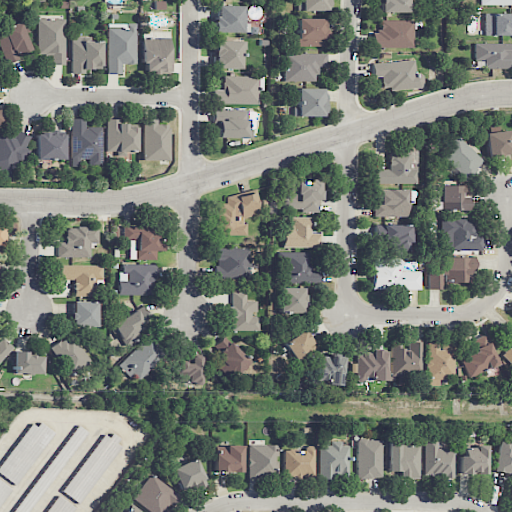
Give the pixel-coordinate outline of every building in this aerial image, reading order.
[(327,11),(327,0),(300,0),(301,11),(327,11)] [(407,12),(407,0),(378,0),(378,13),(407,12)] [(242,33),(243,6),(214,5),(214,32),(242,33)] [(484,36),(511,35),(511,12),(484,14),(484,36)] [(296,47),(325,46),(323,18),(295,19),(296,47)] [(36,54),(51,54),(51,64),(64,64),(64,19),(36,19),(36,54)] [(413,47),(412,20),(379,21),(380,32),(372,32),(372,49),(413,47)] [(31,51),(18,22),(0,29),(0,50),(5,62),(31,51)] [(135,23),(107,24),(107,74),(120,74),(120,64),(135,64),(135,23)] [(141,38),(142,70),(152,70),(152,73),(168,72),(168,31),(149,31),(149,38),(141,38)] [(101,41),(80,41),(81,37),(71,36),(70,73),(84,74),(84,69),(100,69),(101,41)] [(240,69),(240,49),(245,50),(245,41),(214,40),(213,68),(240,69)] [(511,42),(474,44),(474,61),(483,60),(483,69),(508,68),(507,56),(511,56),(511,42)] [(284,82),(316,81),(316,67),(325,67),(324,53),(283,54),(284,82)] [(370,63),(371,77),(380,77),(381,90),(422,87),(421,72),(414,73),(413,60),(370,63)] [(256,104),(257,76),(222,75),(222,90),(212,89),(211,103),(256,104)] [(295,116),(324,116),(323,88),(295,89),(295,116)] [(247,110),(212,109),(212,123),(217,123),(217,137),(247,138),(247,110)] [(70,167),(78,166),(78,159),(87,158),(87,167),(101,166),(100,127),(84,127),(84,118),(69,119),(70,167)] [(135,125),(116,125),(116,119),(105,119),(105,156),(123,156),(123,152),(135,152),(135,125)] [(142,160),(168,160),(169,125),(157,124),(157,119),(143,119),(142,160)] [(29,136),(16,130),(12,139),(0,133),(0,173),(9,177),(15,163),(21,165),(28,150),(24,148),(29,136)] [(484,133),(488,157),(511,153),(511,152),(509,130),(484,133)] [(63,134),(35,133),(35,159),(63,160),(63,134)] [(483,161),(455,135),(438,153),(466,179),(483,161)] [(416,184),(417,149),(403,149),(403,150),(388,150),(388,169),(374,169),(373,183),(416,184)] [(282,210),(320,211),(320,181),(290,181),(290,197),(282,197),(282,210)] [(464,186),(429,185),(428,210),(466,211),(467,195),(464,195),(464,186)] [(374,217),(407,217),(407,190),(375,190),(374,217)] [(242,237),(242,217),(256,217),(256,194),(225,194),(225,204),(216,204),(216,237),(242,237)] [(283,248),(321,247),(321,234),(312,234),(311,217),(291,217),(291,222),(283,222),(283,248)] [(482,250),(481,237),(474,237),(473,219),(441,220),(441,250),(482,250)] [(374,225),(374,249),(413,248),(412,224),(374,225)] [(129,241),(128,259),(155,260),(155,251),(162,251),(162,242),(155,242),(155,232),(136,232),(136,226),(123,226),(122,240),(129,241)] [(56,257),(89,258),(89,243),(97,243),(97,228),(65,227),(65,242),(57,242),(56,257)] [(216,278),(250,277),(249,247),(215,248),(216,278)] [(320,283),(320,272),(309,272),(310,253),(282,252),(282,282),(320,283)] [(474,270),(474,257),(445,258),(445,265),(436,265),(437,272),(447,272),(447,283),(468,282),(468,270),(474,270)] [(372,290),(420,289),(419,271),(401,271),(401,259),(371,260),(372,290)] [(156,265),(119,264),(118,295),(152,295),(153,278),(155,278),(156,265)] [(55,279),(73,280),(73,295),(101,296),(102,265),(55,265),(55,279)] [(442,289),(442,273),(428,273),(428,289),(442,289)] [(304,288),(279,288),(280,313),(305,312),(304,288)] [(257,301),(246,301),(246,292),(232,292),(232,306),(229,306),(229,331),(259,331),(259,315),(257,315),(257,301)] [(96,302),(71,301),(71,327),(95,328),(96,302)] [(123,345),(141,337),(138,330),(150,325),(143,308),(113,321),(123,345)] [(316,349),(304,330),(283,343),(295,363),(316,349)] [(90,362),(71,334),(50,348),(69,376),(90,362)] [(497,365),(484,334),(470,340),(475,352),(460,359),(468,377),(497,365)] [(249,361),(223,336),(213,346),(224,357),(215,366),(230,381),(249,361)] [(0,357),(10,347),(0,338),(0,357)] [(135,382),(163,356),(146,338),(118,364),(135,382)] [(426,342),(427,382),(454,381),(453,341),(426,342)] [(391,376),(397,376),(397,384),(410,384),(410,377),(421,377),(421,342),(406,342),(405,346),(391,345),(391,376)] [(511,342),(501,354),(511,365),(511,342)] [(385,380),(385,352),(355,353),(356,380),(385,380)] [(13,353),(13,374),(41,375),(41,354),(13,353)] [(312,355),(312,380),(328,381),(328,385),(342,385),(342,356),(312,355)] [(201,384),(200,356),(189,356),(190,361),(177,362),(177,377),(183,376),(183,385),(201,384)] [(0,464),(0,474),(14,485),(54,433),(35,419),(0,464)] [(26,511),(84,430),(73,423),(11,511),(26,511)] [(62,492),(78,504),(123,442),(107,430),(62,492)] [(424,437),(424,475),(444,475),(444,478),(453,478),(453,447),(442,447),(441,449),(436,449),(436,437),(424,437)] [(358,438),(356,441),(356,479),(370,479),(370,477),(381,477),(381,440),(366,440),(365,438),(358,438)] [(496,441),(491,471),(511,475),(511,439),(510,439),(509,441),(500,440),(498,441),(496,441)] [(330,441),(330,446),(317,446),(318,479),(332,479),(332,477),(347,477),(347,446),(340,446),(340,441),(330,441)] [(387,441),(387,471),(399,471),(399,478),(419,478),(419,444),(398,444),(398,441),(387,441)] [(248,444),(247,478),(271,478),(277,478),(277,461),(273,461),(273,456),(277,456),(277,444),(248,444)] [(215,446),(215,454),(213,454),(213,472),(241,472),(241,445),(224,445),(224,446),(215,446)] [(283,450),(282,478),(298,478),(298,476),(313,476),(313,448),(311,446),(306,445),(304,448),(304,450),(295,450),(295,449),(294,449),(288,449),(287,450),(283,450)] [(475,445),(475,447),(462,448),(462,456),(458,456),(459,474),(472,474),(472,472),(474,472),(474,474),(486,474),(485,445),(475,445)] [(194,457),(170,469),(181,491),(192,486),(194,490),(207,484),(194,457)] [(149,458),(146,462),(150,466),(154,462),(149,458)] [(150,474),(131,499),(148,511),(166,511),(179,496),(150,474)] [(0,504),(11,489),(0,481),(0,504)] [(71,511),(74,508),(57,496),(44,511),(71,511)]
